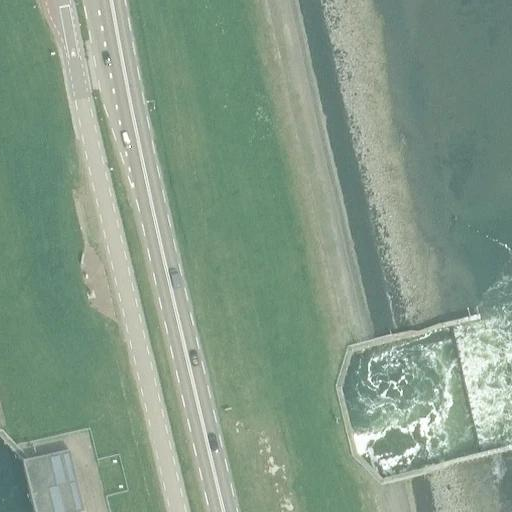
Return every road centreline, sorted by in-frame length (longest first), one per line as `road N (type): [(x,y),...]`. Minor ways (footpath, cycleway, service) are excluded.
road 1 (unclassified): [(177,511),(61,0)]
road 2 (primary): [(165,269),(115,0)]
road 3 (primary): [(101,16),(165,269)]
road 4 (primary): [(165,269),(222,511)]
